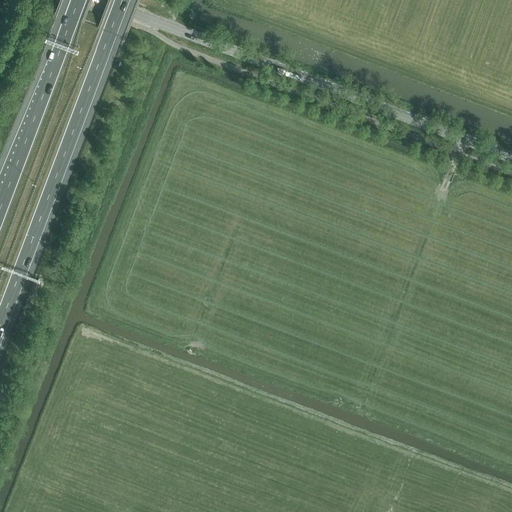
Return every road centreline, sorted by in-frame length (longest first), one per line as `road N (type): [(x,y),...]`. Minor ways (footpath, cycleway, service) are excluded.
road 1 (tertiary): [(511,158),(98,0)]
road 2 (motorway): [(0,325),(122,0)]
road 3 (motorway): [(78,0),(0,207)]
